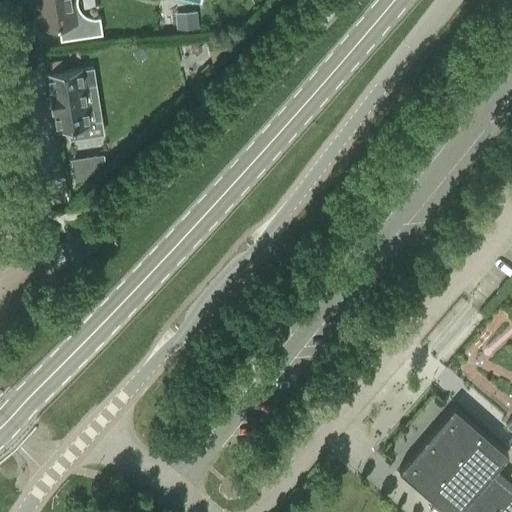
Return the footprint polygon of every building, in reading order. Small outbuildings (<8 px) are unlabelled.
[(100,17),(76,21),(72,0),(36,0),(41,27),(58,25),(60,40),(102,34),(100,17)] [(194,14),(178,15),(180,31),(196,30),(194,14)] [(229,36),(206,39),(212,63),(231,47),(229,36)] [(79,57),(77,48),(68,50),(69,59),(79,57)] [(51,72),(47,72),(50,91),(48,92),(51,111),(53,110),(56,129),(67,128),(69,139),(103,133),(101,120),(93,68),(81,70),(80,67),(63,70),(62,60),(50,62),(51,72)] [(40,180),(29,182),(31,201),(43,204),(40,180)] [(453,405),(399,469),(448,511),(511,511),(511,480),(496,466),(507,453),(453,405)] [(192,423),(199,413),(190,406),(182,416),(192,423)]
